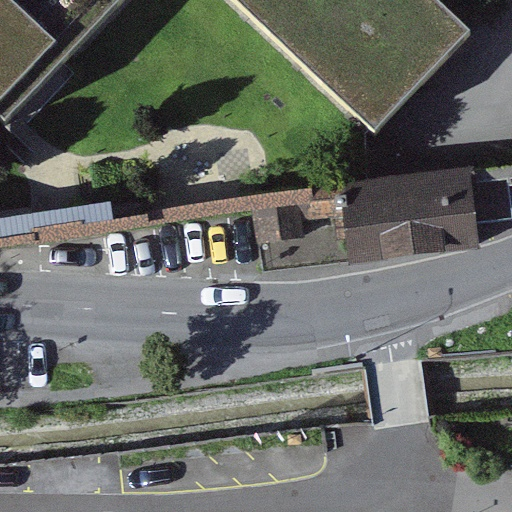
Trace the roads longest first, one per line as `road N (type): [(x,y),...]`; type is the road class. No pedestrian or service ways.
road 1 (secondary): [(0,319),(119,323),(314,308),(511,266)]
road 2 (residential): [(147,511),(288,509),(399,482),(511,508)]
